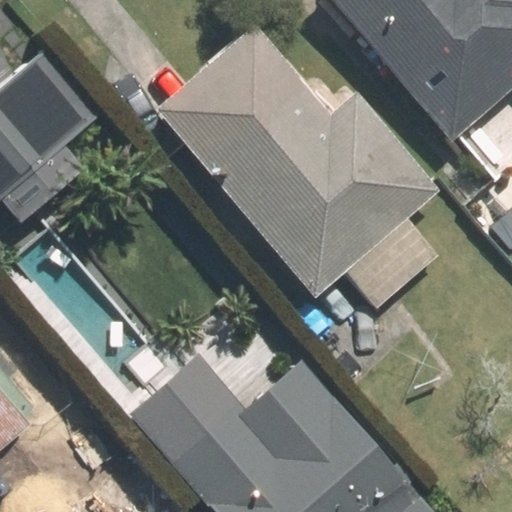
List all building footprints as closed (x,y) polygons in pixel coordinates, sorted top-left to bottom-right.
[(511,0),(315,0),(440,145),(511,84),(511,85),(511,0)] [(323,122),(245,32),(152,111),(313,298),(342,273),(373,311),(432,260),(400,222),(432,195),(350,99),(323,122)] [(0,198),(78,136),(19,63),(0,77),(0,198)] [(113,422),(191,511),(411,511),(283,365),(226,415),(180,363),(113,422)] [(0,511),(18,511),(25,507),(0,477),(0,448),(22,430),(16,422),(31,409),(0,373),(0,511)] [(68,511),(176,511),(129,457),(68,511)]
